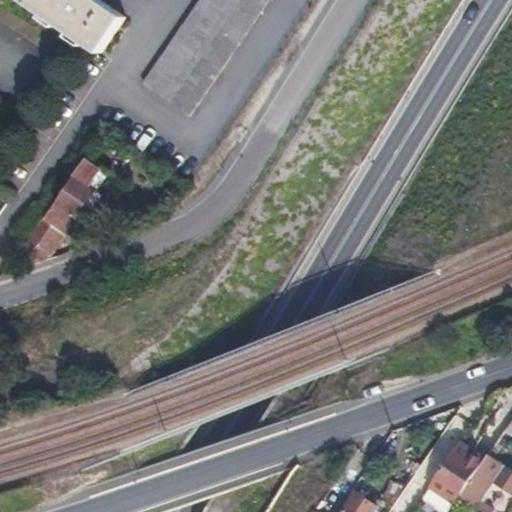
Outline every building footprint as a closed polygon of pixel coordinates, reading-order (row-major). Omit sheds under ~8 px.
[(20,0),(101,55),(102,54),(126,18),(100,1),(100,0),(20,0)] [(202,0),(168,52),(145,85),(190,116),(270,0),(202,0)] [(19,256),(31,264),(49,258),(98,189),(78,176),(61,201),(58,199),(19,256)] [(511,421),(496,446),(508,453),(511,447),(511,421)] [(483,464),(460,447),(432,488),(456,505),(462,496),(483,464)] [(511,468),(490,454),(483,464),(462,496),(486,511),(494,511),(496,509),(479,498),(493,478),(511,489),(511,468)] [(358,493),(345,511),(375,511),(379,507),(358,493)]
